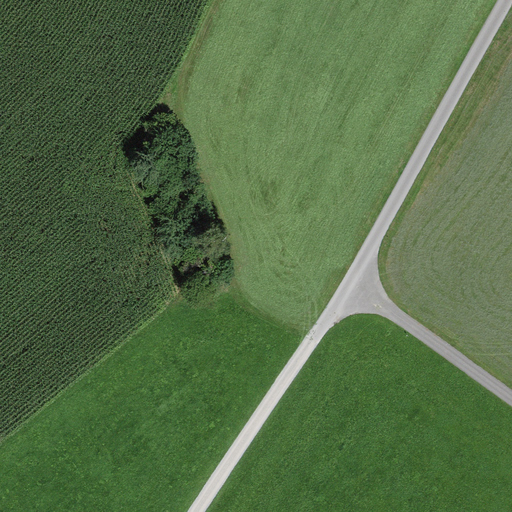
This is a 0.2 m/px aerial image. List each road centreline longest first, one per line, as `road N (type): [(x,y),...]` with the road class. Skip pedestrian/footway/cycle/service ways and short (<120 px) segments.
road 1 (residential): [(352,284),(508,0)]
road 2 (track): [(352,284),(198,511)]
road 3 (track): [(352,284),(511,399)]
